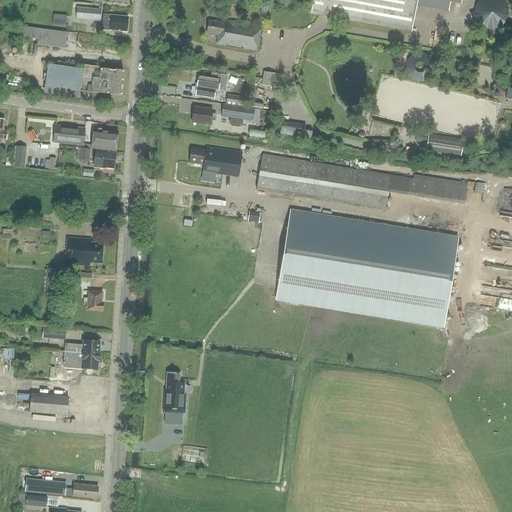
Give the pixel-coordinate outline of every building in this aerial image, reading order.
[(411,32),(416,6),(449,12),(450,0),(313,0),(310,14),(411,32)] [(471,12),(471,25),(506,26),(506,0),(475,0),(475,12),(471,12)] [(100,22),(101,10),(77,8),(76,20),(100,22)] [(66,27),(67,16),(53,15),(52,25),(66,27)] [(126,32),(128,17),(112,16),(103,15),(102,30),(110,30),(112,30),(112,31),(116,32),(116,31),(126,32)] [(215,37),(216,35),(218,36),(217,45),(226,47),(226,45),(243,48),(243,50),(257,52),(261,27),(223,21),(223,24),(209,22),(207,34),(210,34),(210,36),(215,37)] [(64,49),(67,33),(20,27),(19,37),(38,39),(37,45),(64,49)] [(81,91),(92,92),(121,95),(123,72),(101,70),(101,67),(74,64),(74,69),(51,67),(48,87),(58,88),(81,91)] [(423,80),(423,71),(409,71),(409,80),(423,80)] [(218,90),(220,74),(204,72),(204,76),(198,75),(196,96),(214,98),(215,90),(218,90)] [(280,75),(263,72),(261,86),(274,88),(275,84),(276,84),(277,82),(279,82),(280,75)] [(227,95),(226,104),(244,107),(246,98),(227,95)] [(252,123),(254,109),(223,105),(221,117),(242,120),(242,122),(252,123)] [(216,115),(211,114),(211,110),(194,108),(192,123),(209,126),(210,121),(215,122),(216,115)] [(304,138),(306,126),(282,122),(280,135),(304,138)] [(83,146),(85,129),(55,126),(53,142),(83,146)] [(33,129),(26,133),(31,141),(38,138),(33,129)] [(115,151),(118,133),(93,130),(91,149),(115,151)] [(429,134),(417,133),(416,142),(427,144),(429,134)] [(427,144),(426,151),(461,156),(463,140),(429,134),(427,144)] [(27,148),(16,147),(14,163),(25,165),(27,148)] [(80,160),(89,161),(90,149),(81,148),(80,160)] [(238,179),(242,154),(206,149),(206,151),(191,149),(189,163),(204,166),(203,174),(238,179)] [(113,169),(115,155),(106,153),(107,153),(96,151),(94,168),(106,169),(106,168),(113,169)] [(385,212),(391,176),(263,154),(257,191),(385,212)] [(464,205),(467,188),(410,179),(407,196),(464,205)] [(443,328),(458,237),(290,210),(275,300),(443,328)] [(101,264),(102,244),(100,244),(100,232),(94,232),(94,239),(91,239),(91,240),(67,239),(66,264),(89,265),(89,263),(101,264)] [(45,269),(43,295),(61,296),(63,271),(45,269)] [(91,283),(91,274),(78,273),(77,282),(91,283)] [(84,299),(83,304),(87,305),(87,311),(101,312),(102,304),(101,304),(102,293),(88,293),(88,299),(84,299)] [(49,339),(66,340),(66,328),(54,328),(54,329),(49,329),(49,339)] [(64,344),(64,352),(72,353),(72,352),(81,352),(81,353),(98,354),(99,342),(82,341),(82,346),(64,344)] [(9,361),(9,350),(1,349),(0,360),(9,361)] [(99,354),(98,354),(81,353),(81,352),(72,352),(72,353),(64,352),(63,369),(81,370),(81,369),(97,370),(98,360),(99,361),(99,354)] [(1,377),(8,378),(9,364),(3,364),(3,370),(1,370),(1,377)] [(163,413),(184,414),(186,395),(184,395),(184,384),(179,383),(180,373),(167,373),(166,390),(164,390),(163,413)] [(65,432),(69,398),(5,392),(3,409),(30,412),(28,428),(65,432)] [(207,464),(208,447),(183,445),(182,462),(207,464)] [(66,486),(25,482),(24,492),(97,499),(98,487),(74,484),(73,490),(65,489),(66,486)] [(17,508),(26,509),(26,506),(46,508),(47,497),(26,494),(26,496),(19,495),(17,508)]
